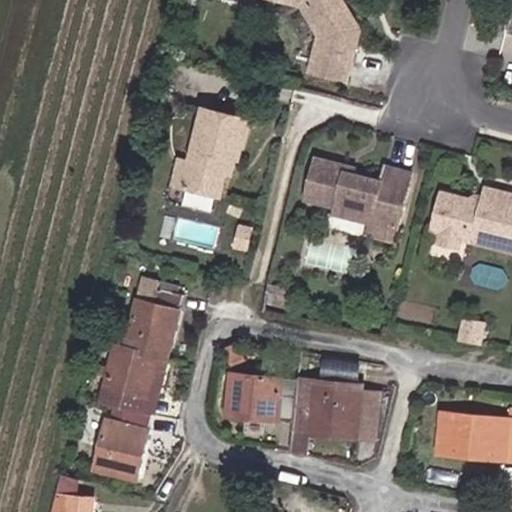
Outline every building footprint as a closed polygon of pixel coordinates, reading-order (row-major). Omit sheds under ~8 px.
[(291,0),(301,2),(319,36),(309,72),(342,80),(353,28),(345,11),(337,8),(332,0),(291,0)] [(225,179),(230,158),(238,160),(243,162),(251,125),(203,114),(191,167),(187,186),(190,187),(217,193),(222,194),(225,179)] [(233,180),(238,160),(230,158),(225,179),(233,180)] [(346,178),(348,169),(316,162),(306,203),(337,210),(336,217),(400,234),(415,175),(386,169),(382,186),(346,178)] [(187,186),(191,167),(181,164),(177,184),(187,186)] [(213,210),(217,193),(190,187),(187,204),(213,210)] [(511,197),(489,191),(485,206),(445,196),(435,233),(442,235),(464,241),(511,253),(511,197)] [(395,245),(398,234),(374,227),(371,239),(395,245)] [(461,251),(464,241),(442,235),(440,245),(461,251)] [(139,291),(123,350),(156,357),(165,359),(180,300),(139,291)] [(481,353),(485,334),(464,329),(460,349),(468,351),(481,353)] [(116,412),(122,413),(142,418),(156,357),(123,350),(113,347),(103,390),(119,394),(116,412)] [(295,428),(298,396),(285,393),(286,380),(237,378),(236,421),(295,428)] [(348,399),(349,389),(300,383),(298,396),(295,428),(294,434),(364,443),(370,402),(348,399)] [(348,399),(370,402),(371,392),(349,389),(348,399)] [(370,402),(364,443),(377,445),(386,405),(370,402)] [(142,418),(122,413),(120,423),(106,421),(95,466),(137,475),(150,420),(142,418)] [(442,456),(511,461),(511,436),(508,436),(509,425),(446,420),(442,456)] [(93,511),(94,506),(72,502),(70,511),(93,511)]
